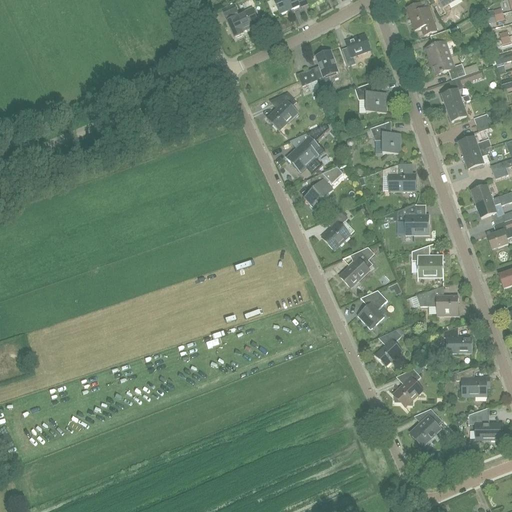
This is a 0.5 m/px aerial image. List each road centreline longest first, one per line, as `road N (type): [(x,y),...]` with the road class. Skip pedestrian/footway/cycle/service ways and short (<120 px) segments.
road 1 (residential): [(425,499),(412,488),(226,75)]
road 2 (residential): [(511,389),(374,0)]
road 3 (track): [(0,168),(226,75)]
road 4 (residential): [(226,75),(373,0)]
